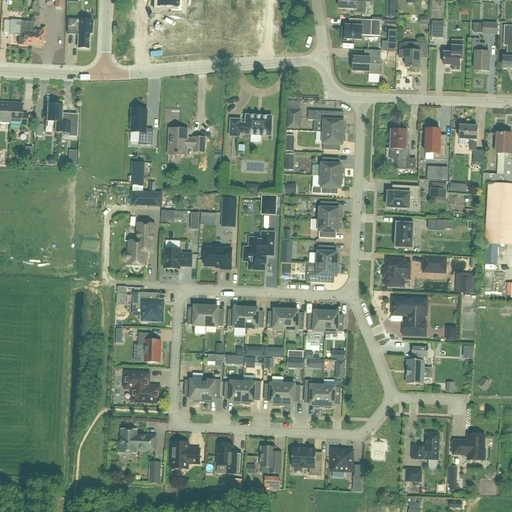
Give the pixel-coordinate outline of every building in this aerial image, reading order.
[(62,9),(62,0),(54,0),(54,8),(62,9)] [(182,0),(157,0),(157,7),(170,7),(170,13),(181,13),(182,0)] [(198,0),(198,11),(206,11),(206,0),(198,0)] [(340,0),(340,10),(355,11),(355,13),(365,14),(365,4),(365,0),(340,0)] [(173,26),(156,25),(155,40),(171,41),(171,43),(179,43),(179,41),(181,41),(182,32),(190,33),(190,18),(173,17),(173,26)] [(92,35),(92,21),(68,20),(67,35),(75,35),(75,34),(79,34),(78,49),(89,50),(89,34),(92,35)] [(215,42),(216,20),(207,20),(206,42),(215,42)] [(223,32),(231,32),(230,43),(253,44),(254,28),(237,27),(237,21),(223,20),(223,32)] [(380,37),(381,22),(359,20),(359,21),(360,21),(360,27),(346,27),(346,28),(343,28),(342,42),(347,42),(347,40),(361,41),(362,36),(380,37)] [(17,46),(32,47),(33,23),(10,21),(9,36),(18,37),(17,46)] [(444,39),(444,22),(432,22),(431,39),(444,39)] [(33,23),(32,47),(42,47),(42,44),(45,44),(46,29),(42,29),(42,32),(33,31),(34,23),(33,23)] [(497,35),(497,25),(483,24),(482,34),(497,35)] [(511,27),(505,27),(504,47),(508,47),(507,58),(503,58),(503,69),(511,69),(511,27)] [(389,43),(383,43),(382,51),(395,52),(396,32),(389,31),(389,43)] [(488,72),(489,54),(485,53),(485,45),(479,45),(480,41),(472,40),(472,54),(475,54),(475,72),(488,72)] [(444,53),(444,66),(452,67),(452,71),(460,71),(460,67),(460,61),(462,62),(463,54),(463,42),(452,41),(452,46),(452,54),(444,53)] [(427,59),(427,45),(415,44),(415,52),(400,52),(399,59),(406,59),(406,69),(412,69),(411,74),(419,74),(420,59),(427,59)] [(354,59),(353,72),(369,73),(369,75),(381,76),(382,65),(380,65),(380,60),(389,60),(388,68),(394,68),(395,54),(381,53),(381,52),(369,51),(368,59),(354,59)] [(0,123),(9,124),(11,104),(0,103),(0,123)] [(11,104),(9,124),(21,124),(21,127),(28,127),(28,115),(22,114),(23,105),(11,104)] [(78,116),(61,115),(62,106),(48,106),(47,123),(56,123),(55,133),(59,133),(68,134),(68,137),(76,137),(78,116)] [(132,110),(131,133),(140,134),(139,146),(153,147),(154,131),(146,130),(147,111),(132,110)] [(299,130),(300,112),(288,111),(288,129),(299,130)] [(324,122),(324,133),(346,134),(346,126),(344,125),(344,122),(339,122),(339,113),(309,112),(308,121),(324,122)] [(271,137),(272,118),(246,117),(246,125),(240,125),(241,121),(231,121),(230,137),(240,138),(240,134),(246,134),(246,135),(251,136),(261,136),(271,137)] [(477,141),(478,127),(460,127),(459,140),(471,141),(470,151),(474,151),(473,163),(484,164),(485,152),(476,151),(477,141)] [(446,162),(447,146),(440,146),(440,132),(433,131),(434,129),(425,129),(424,140),(426,140),(426,155),(434,155),(433,161),(446,162)] [(194,142),(188,142),(188,131),(170,130),(169,156),(187,157),(187,149),(194,149),(194,153),(205,153),(205,139),(194,138),(194,142)] [(386,149),(386,159),(387,159),(387,168),(394,168),(394,170),(407,171),(407,161),(408,161),(409,147),(406,147),(407,132),(392,131),(391,150),(386,149)] [(346,134),(324,133),(323,143),(323,145),(323,151),(338,152),(338,146),(343,146),(343,143),(345,143),(346,134)] [(511,163),(511,150),(511,143),(511,134),(498,134),(497,154),(498,154),(497,175),(483,175),(482,184),(489,185),(486,244),(484,265),(497,265),(498,245),(511,245),(511,185),(510,186),(511,163)] [(251,136),(251,143),(260,144),(261,136),(251,136)] [(294,136),(285,136),(284,151),(293,152),(294,136)] [(285,155),(284,162),(292,163),(293,155),(285,155)] [(322,177),(344,178),(343,178),(344,170),(341,169),(342,166),(337,166),(337,160),(323,159),(323,165),(322,165),(322,177)] [(130,191),(141,191),(142,163),(130,163),(130,191)] [(448,169),(439,169),(439,180),(447,181),(448,169)] [(344,179),(344,178),(322,177),(321,188),(312,188),(312,195),(336,196),(336,190),(341,190),(341,187),(343,187),(343,178),(344,179)] [(284,186),(284,195),(292,195),(291,185),(284,186)] [(418,200),(419,188),(401,187),(401,194),(388,193),(387,209),(409,210),(410,199),(418,200)] [(446,200),(446,190),(430,190),(429,199),(446,200)] [(138,205),(160,206),(160,193),(138,193),(138,198),(139,198),(138,205)] [(236,200),(223,199),(222,227),(235,228),(236,200)] [(264,200),(264,216),(275,216),(275,201),(264,200)] [(320,221),(342,222),(341,222),(342,213),(339,213),(340,210),(335,210),(335,204),(321,203),(321,209),(320,209),(320,221)] [(162,212),(162,221),(175,221),(184,221),(184,213),(175,213),(162,212)] [(342,222),(320,221),(319,233),(319,239),(334,240),(334,233),(339,234),(339,231),(341,231),(341,222),(342,222)] [(475,231),(476,223),(468,222),(467,231),(475,231)] [(413,250),(414,225),(396,224),(395,249),(413,250)] [(153,253),(154,237),(151,237),(152,225),(138,225),(138,237),(140,237),(139,243),(129,242),(129,253),(126,254),(125,256),(124,258),(124,260),(126,262),(128,263),(128,266),(146,267),(146,253),(153,253)] [(264,256),(273,256),(274,235),(263,234),(263,241),(261,241),(258,241),(254,245),(254,248),(253,248),(253,250),(245,250),(245,259),(247,262),(250,262),(250,270),(261,270),(264,268),(264,265),(265,264),(266,264),(266,263),(266,262),(266,261),(265,260),(264,260),(264,256)] [(291,263),(292,243),(282,243),(281,263),(291,263)] [(318,265),(340,266),(339,266),(340,257),(337,257),(338,254),(333,254),(333,248),(319,247),(319,253),(318,253),(318,265)] [(216,250),(215,249),(208,248),(207,249),(206,249),(205,267),(221,267),(221,270),(231,271),(232,251),(216,250)] [(192,268),(192,256),(180,255),(180,251),(165,250),(164,270),(179,271),(180,267),(192,268)] [(446,275),(447,258),(423,257),(422,274),(446,275)] [(409,280),(410,263),(404,263),(404,261),(387,261),(387,270),(384,270),(383,277),(387,278),(386,287),(403,288),(404,280),(409,280)] [(308,265),(307,283),(331,285),(332,277),(337,278),(337,275),(339,275),(339,266),(340,266),(318,265),(308,265)] [(461,279),(460,294),(471,295),(472,280),(461,279)] [(125,306),(126,288),(118,287),(117,306),(125,306)] [(162,322),(163,306),(159,302),(154,302),(155,295),(134,294),(133,308),(143,309),(143,315),(140,317),(140,321),(142,323),(146,324),(148,322),(162,322)] [(426,317),(427,301),(393,300),(393,316),(409,316),(408,323),(404,323),(404,336),(425,337),(426,324),(423,324),(423,317),(426,317)] [(206,327),(207,305),(206,305),(206,306),(198,305),(198,308),(195,307),(195,312),(188,312),(188,326),(194,327),(206,327)] [(207,305),(206,327),(217,328),(218,328),(224,328),(224,314),(218,313),(218,309),(215,308),(215,306),(207,306),(207,305)] [(246,329),(247,307),(246,307),(238,307),(238,309),(235,309),(235,314),(228,314),(228,328),(234,328),(234,329),(246,329)] [(247,307),(246,329),(257,330),(257,329),(264,330),(264,315),(258,315),(258,310),(255,310),(255,308),(247,307)] [(286,331),(287,309),(286,309),(278,309),(278,311),(275,311),(275,316),(268,316),(268,330),(274,330),(274,331),(286,331)] [(287,309),(286,331),(297,332),(297,331),(304,332),(304,317),(298,317),(298,312),(295,312),(295,310),(287,309)] [(326,333),(327,311),(326,311),(318,311),(318,313),(315,313),(315,318),(308,317),(308,332),(314,332),(314,333),(326,333)] [(327,311),(326,333),(337,334),(337,333),(344,333),(344,319),(338,319),(338,314),(335,314),(335,311),(327,311)] [(456,342),(457,328),(446,327),(446,342),(456,342)] [(160,364),(161,342),(150,342),(151,335),(139,334),(138,346),(145,347),(144,363),(160,364)] [(264,348),(255,348),(254,357),(263,357),(264,348)] [(428,357),(428,349),(412,348),(412,356),(414,356),(414,361),(408,361),(407,385),(414,385),(415,387),(417,388),(419,388),(421,387),(422,386),(424,386),(425,362),(423,362),(423,357),(428,357)] [(222,367),(223,357),(208,356),(208,362),(216,363),(216,367),(222,367)] [(246,359),(246,368),(255,368),(255,359),(246,359)] [(303,359),(295,359),(295,369),(303,369),(303,359)] [(159,404),(159,389),(148,388),(149,375),(126,374),(125,389),(133,389),(133,402),(159,404)] [(202,404),(203,382),(191,381),(191,382),(185,382),(184,396),(191,396),(191,401),(194,401),(194,403),(202,404)] [(203,382),(202,404),(203,404),(211,404),(211,402),(214,402),(214,397),(221,398),(221,381),(214,381),(214,382),(203,382)] [(322,410),(323,387),(312,387),(312,382),(305,382),(304,401),(311,402),(310,406),(314,407),(313,409),(322,409),(322,410)] [(242,406),(243,384),(231,383),(231,384),(225,383),(224,398),(231,398),(230,403),(234,403),(234,405),(242,406)] [(243,384),(242,406),(251,406),(251,404),(254,404),(254,399),(261,399),(261,383),(254,383),(254,384),(243,384)] [(282,408),(283,386),(271,385),(265,385),(264,400),(271,400),(270,405),(274,405),(273,407),(282,408)] [(283,386),(282,408),(291,408),(291,406),(294,406),(294,401),(301,401),(301,387),(295,387),(295,386),(283,386)] [(323,387),(322,410),(322,409),(331,410),(331,407),(334,408),(334,403),(340,403),(341,389),(335,388),(334,388),(324,388),(323,387)] [(135,432),(133,430),(129,430),(128,431),(122,431),(122,445),(120,445),(120,454),(136,454),(136,450),(156,451),(156,437),(136,437),(137,432),(135,432)] [(438,461),(439,435),(426,435),(426,448),(413,447),(412,460),(438,461)] [(484,451),(485,437),(469,436),(469,444),(465,443),(465,442),(453,442),(453,455),(468,456),(468,461),(484,462),(484,461),(485,461),(486,451),(484,451)] [(192,452),(188,452),(189,444),(173,444),(172,470),(188,470),(188,464),(200,465),(201,451),(192,450),(192,452)] [(233,446),(218,446),(217,467),(228,467),(227,475),(241,476),(242,455),(233,455),(233,446)] [(281,475),(281,463),(282,454),(275,454),(276,449),(262,449),(261,468),(270,469),(270,474),(281,475)] [(322,478),(323,464),(315,463),(316,451),(293,450),(292,468),(310,469),(309,477),(322,478)] [(352,466),(353,453),(339,452),(339,451),(332,451),(332,459),(333,460),(332,472),(345,472),(350,472),(352,473),(352,466)] [(160,484),(161,463),(149,463),(149,479),(156,480),(156,484),(160,484)] [(350,481),(349,493),(354,493),(362,493),(362,492),(363,467),(352,466),(352,473),(350,472),(350,481)] [(422,470),(414,470),(405,470),(405,483),(422,484),(422,470)] [(262,489),(278,489),(278,478),(262,478),(262,489)] [(450,479),(449,492),(459,492),(459,487),(457,487),(457,479),(450,479)]
